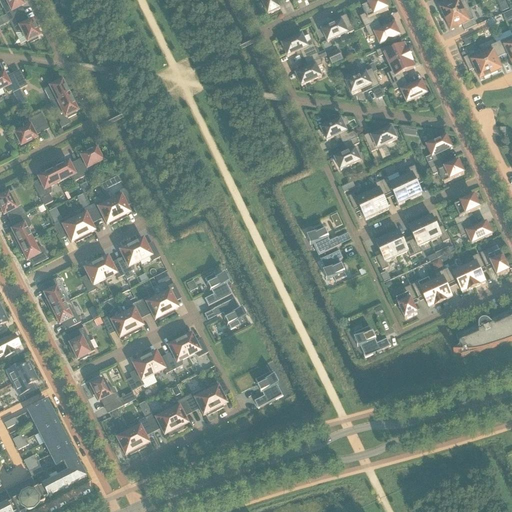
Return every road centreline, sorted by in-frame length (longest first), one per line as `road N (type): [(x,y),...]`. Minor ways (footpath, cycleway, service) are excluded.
road 1 (tertiary): [(511,390),(395,426),(349,431),(135,506)]
road 2 (tertiary): [(160,511),(511,405)]
road 3 (residential): [(0,177),(97,129),(63,64)]
road 4 (residential): [(457,126),(295,100)]
road 5 (residential): [(295,100),(357,237)]
road 6 (residential): [(399,0),(457,126)]
road 7 (residential): [(70,380),(193,316)]
road 8 (residential): [(22,285),(145,223)]
road 9 (residential): [(482,180),(357,237)]
road 10 (residential): [(119,471),(240,410)]
road 11 (residential): [(511,283),(401,333)]
